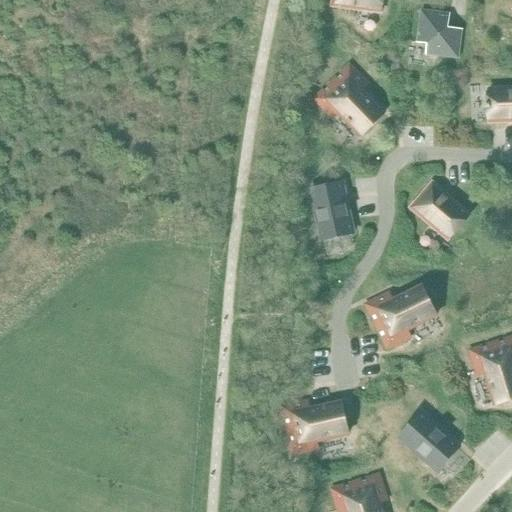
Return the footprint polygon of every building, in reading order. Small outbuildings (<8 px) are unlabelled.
[(333,0),(332,6),(380,12),(381,0),(333,0)] [(427,44),(425,54),(458,58),(462,29),(448,27),(450,14),(421,10),(417,43),(427,44)] [(367,84),(349,66),(315,99),(333,118),(338,112),(361,136),(384,114),(362,90),(367,84)] [(489,118),(489,122),(511,120),(511,88),(488,90),(488,93),(486,93),(486,104),(486,108),(487,118),(489,118)] [(342,183),(310,190),(321,240),(353,233),(342,183)] [(432,183),(411,208),(448,239),(469,215),(432,183)] [(389,293),(366,305),(387,348),(410,337),(407,330),(436,315),(422,286),(392,301),(389,293)] [(511,337),(470,351),(478,376),(485,373),(495,405),(511,399),(511,337)] [(308,402),(282,407),(293,454),(318,449),(316,441),(348,434),(341,402),(309,409),(308,402)] [(420,413),(399,437),(437,471),(459,447),(420,413)] [(381,511),(378,504),(386,501),(378,476),(332,491),(338,511),(381,511)]
